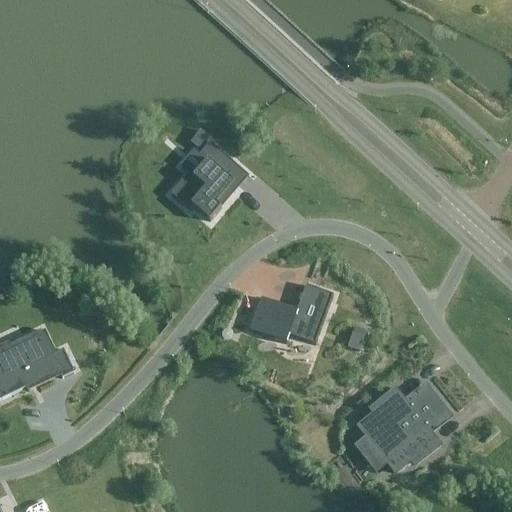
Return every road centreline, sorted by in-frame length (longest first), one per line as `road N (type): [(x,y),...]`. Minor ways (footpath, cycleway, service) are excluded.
road 1 (residential): [(511,413),(472,373),(380,246),(323,226),(258,248),(79,437),(0,473)]
road 2 (tertiary): [(206,0),(470,243)]
road 3 (tertiary): [(480,224),(231,0)]
